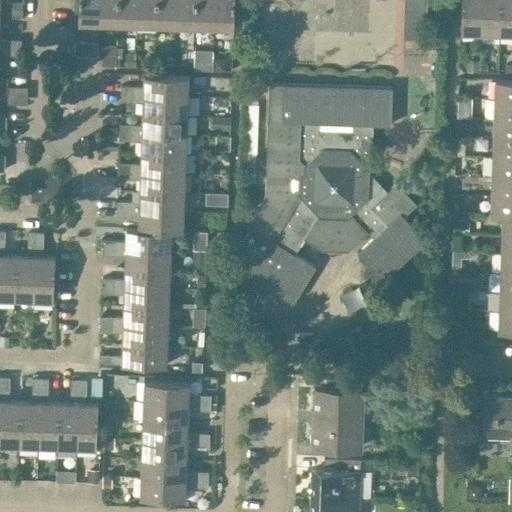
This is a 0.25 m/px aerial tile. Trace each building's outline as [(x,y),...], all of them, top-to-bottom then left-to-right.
[(0,0),(0,7),(21,9),(22,0),(0,0)] [(78,0),(78,19),(98,19),(99,0),(78,0)] [(99,0),(98,19),(117,20),(117,0),(99,0)] [(117,0),(117,20),(137,20),(137,0),(117,0)] [(137,0),(137,20),(154,21),(154,0),(137,0)] [(154,0),(154,21),(175,22),(175,0),(154,0)] [(175,0),(175,22),(193,22),(194,0),(175,0)] [(194,0),(193,22),(213,23),(213,0),(194,0)] [(213,0),(213,23),(233,23),(233,0),(213,0)] [(426,0),(404,0),(403,38),(425,38),(426,0)] [(461,0),(461,31),(480,32),(481,0),(461,0)] [(481,0),(480,32),(499,33),(500,0),(481,0)] [(511,0),(500,0),(499,33),(511,33),(511,0)] [(0,7),(0,16),(21,17),(21,9),(0,7)] [(0,38),(0,46),(20,47),(20,39),(0,38)] [(107,42),(106,52),(116,52),(116,43),(107,42)] [(0,53),(20,55),(20,47),(0,46),(0,53)] [(125,52),(124,65),(136,66),(136,52),(125,52)] [(116,56),(102,55),(102,64),(116,64),(116,56)] [(212,59),(212,70),(224,70),(225,58),(212,58),(212,59)] [(195,59),(195,69),(212,70),(212,59),(195,59)] [(479,59),(468,59),(467,70),(478,70),(479,59)] [(120,85),(120,93),(188,96),(188,75),(143,73),(143,86),(120,85)] [(511,78),(494,78),(493,98),(511,98),(511,78)] [(251,226),(229,261),(254,276),(294,300),(315,265),(295,252),(304,237),(322,248),(348,248),(368,230),(373,235),(356,250),(367,262),(381,278),(425,238),(404,215),(417,203),(413,199),(409,195),(406,191),(397,181),(388,190),(369,170),(369,161),(371,159),(371,156),(372,133),(372,122),(391,123),(392,86),(300,83),(277,82),(269,82),(265,191),(265,193),(246,224),(251,226)] [(28,86),(6,85),(0,84),(0,92),(6,92),(6,101),(27,102),(28,86)] [(120,93),(120,101),(142,102),(142,113),(187,115),(188,96),(120,93)] [(511,98),(493,98),(493,117),(511,117),(511,98)] [(119,124),(119,131),(186,133),(187,115),(142,113),(141,124),(119,124)] [(218,115),(218,128),(230,129),(230,115),(218,115)] [(511,117),(493,117),(492,134),(511,135),(511,117)] [(119,131),(119,139),(141,140),(140,151),(186,153),(186,134),(119,131)] [(216,134),(216,148),(229,149),(230,135),(216,134)] [(511,136),(492,136),(492,155),(511,155),(511,136)] [(118,162),(117,170),(185,172),(186,153),(140,151),(140,163),(118,162)] [(511,155),(492,155),(491,174),(511,175),(511,155)] [(117,170),(117,178),(140,179),(140,190),(184,192),(185,172),(117,170)] [(511,175),(491,174),(490,194),(511,194),(511,175)] [(117,200),(116,208),(183,210),(184,192),(140,190),(139,201),(117,200)] [(209,191),(208,204),(227,204),(227,192),(209,191)] [(511,194),(490,194),(490,213),(502,213),(511,213),(511,194)] [(116,208),(116,215),(138,216),(138,227),(171,229),(183,230),(183,210),(116,208)] [(511,213),(502,213),(501,233),(511,233),(511,213)] [(103,238),(102,246),(170,248),(171,229),(138,227),(125,227),(125,239),(103,238)] [(0,229),(0,297),(15,298),(16,253),(5,252),(6,230),(0,229)] [(16,253),(15,298),(33,298),(36,231),(28,230),(27,253),(16,253)] [(36,231),(33,298),(53,299),(54,254),(43,254),(43,231),(36,231)] [(194,231),(193,249),(206,250),(206,231),(194,231)] [(511,233),(501,233),(500,252),(511,252),(511,233)] [(125,254),(124,266),(169,267),(170,248),(102,246),(102,253),(125,254)] [(193,249),(193,268),(205,269),(206,250),(193,249)] [(511,252),(500,252),(500,271),(511,271),(511,252)] [(461,255),(452,255),(452,267),(460,267),(461,255)] [(102,277),(101,284),(169,287),(169,268),(124,266),(124,277),(102,277)] [(459,279),(460,271),(452,271),(452,283),(459,283),(459,279)] [(470,272),(460,271),(459,279),(470,279),(470,272)] [(511,271),(500,271),(499,290),(511,290),(511,271)] [(101,284),(101,292),(102,292),(124,293),(123,305),(168,306),(169,287),(101,284)] [(461,289),(452,289),(451,308),(460,308),(461,289)] [(511,290),(499,290),(498,310),(511,310),(511,290)] [(100,315),(100,323),(167,326),(168,306),(123,305),(123,316),(101,315),(100,315)] [(194,307),(194,325),(204,325),(204,307),(194,307)] [(511,310),(498,310),(498,330),(511,330),(511,310)] [(100,323),(99,331),(100,331),(123,332),(122,343),(166,344),(167,326),(100,323)] [(313,332),(299,332),(299,347),(323,348),(323,339),(313,339),(313,332)] [(0,334),(0,345),(8,346),(9,335),(0,334)] [(100,353),(99,361),(166,364),(166,344),(122,343),(122,353),(100,353)] [(2,376),(0,434),(0,443),(19,444),(20,400),(9,399),(9,393),(10,376),(2,376)] [(314,393),(312,445),(361,447),(363,393),(363,378),(327,376),(327,388),(314,388),(314,393)] [(20,400),(19,444),(38,444),(40,377),(33,377),(32,393),(32,400),(20,400)] [(40,377),(38,444),(57,445),(58,400),(47,400),(47,393),(48,378),(40,377)] [(58,400),(57,445),(76,446),(78,378),(70,378),(70,393),(70,401),(58,400)] [(78,378),(76,446),(96,446),(98,402),(85,401),(86,393),(86,379),(78,378)] [(144,393),(143,399),(211,402),(211,394),(188,393),(188,381),(144,380),(144,393)] [(511,395),(483,394),(481,437),(511,438),(511,395)] [(117,399),(105,398),(105,410),(116,410),(117,399)] [(143,399),(143,418),(187,420),(188,409),(210,410),(211,402),(143,399)] [(187,420),(143,419),(142,438),(209,440),(210,432),(187,431),(187,420)] [(104,436),(104,448),(114,449),(115,437),(104,436)] [(142,438),(141,457),(186,459),(186,447),(209,448),(209,440),(142,438)] [(141,457),(141,476),(208,479),(208,471),(186,470),(186,459),(141,457)] [(311,468),(310,495),(359,497),(360,459),(328,457),(328,469),(311,468)] [(406,463),(406,475),(416,475),(416,463),(406,463)] [(99,469),(87,468),(87,482),(99,482),(99,469)] [(64,472),(56,472),(56,480),(64,481),(64,472)] [(208,486),(208,479),(141,476),(140,496),(184,497),(184,486),(208,486)] [(112,477),(103,477),(103,486),(112,486),(112,477)] [(479,483),(478,483),(477,483),(475,484),(474,485),(473,486),(472,487),(472,488),(472,489),(472,490),(472,491),(472,492),(473,494),(474,495),(476,495),(477,496),(478,496),(480,495),(481,495),(483,494),(483,493),(484,492),(484,491),(484,490),(484,489),(484,488),(484,487),(483,485),(482,484),(480,483),(479,483)] [(358,511),(359,497),(310,495),(309,511),(358,511)]
